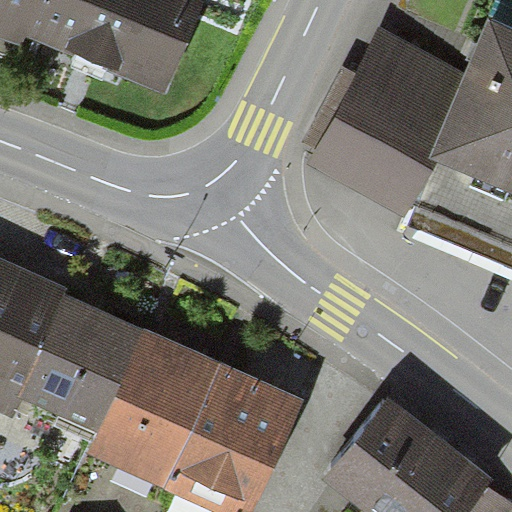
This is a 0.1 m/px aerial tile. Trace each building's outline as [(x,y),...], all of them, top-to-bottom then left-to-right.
[(0,0),(0,19),(165,84),(198,0),(0,0)] [(511,0),(484,0),(461,56),(381,19),(304,148),(413,203),(408,212),(511,253),(511,0)] [(96,419),(145,312),(0,244),(0,405),(12,411),(24,386),(96,419)] [(89,436),(162,470),(221,346),(145,312),(96,419),(89,436)] [(300,384),(221,346),(162,470),(242,507),(300,384)] [(511,497),(480,472),(489,461),(391,380),(324,461),(386,511),(500,511),(511,498),(511,497)]
